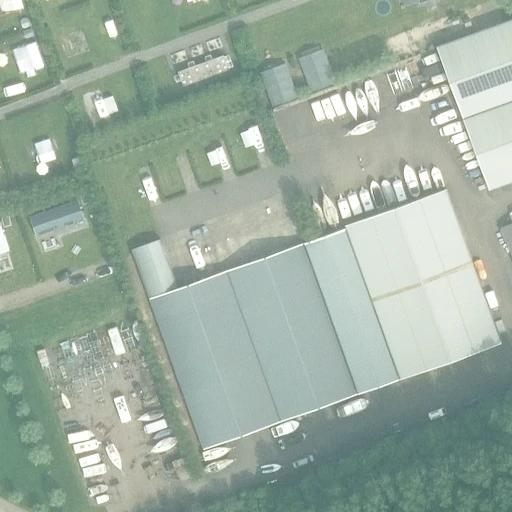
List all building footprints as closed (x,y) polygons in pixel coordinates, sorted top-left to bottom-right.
[(511,19),(439,46),(490,187),(511,179),(511,19)] [(63,28),(69,47),(81,43),(74,24),(63,28)] [(25,60),(49,53),(42,28),(17,35),(25,60)] [(183,86),(229,70),(223,55),(178,72),(183,86)] [(241,97),(249,116),(258,112),(250,93),(241,97)] [(36,156),(67,145),(63,135),(32,145),(36,156)] [(106,167),(116,163),(109,145),(99,149),(106,167)] [(134,186),(116,193),(123,211),(141,203),(134,186)] [(498,340),(446,189),(345,225),(346,226),(399,376),(400,377),(498,340)] [(86,194),(80,196),(83,205),(90,202),(86,194)] [(8,216),(1,218),(4,227),(11,225),(8,216)] [(511,223),(502,227),(511,254),(511,223)] [(346,226),(304,241),(359,391),(399,376),(346,226)] [(300,243),(175,290),(158,241),(132,250),(150,299),(148,300),(204,449),(356,392),(300,243)]
